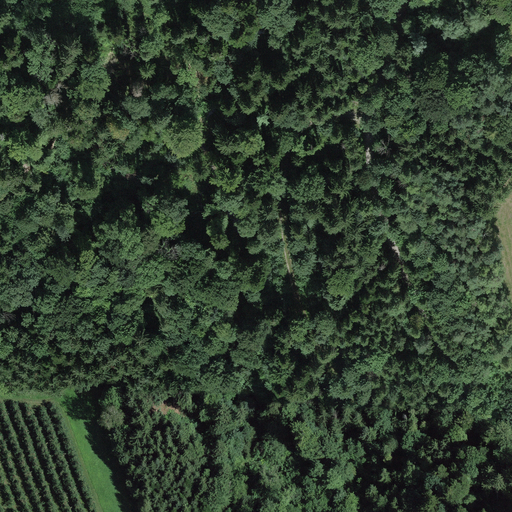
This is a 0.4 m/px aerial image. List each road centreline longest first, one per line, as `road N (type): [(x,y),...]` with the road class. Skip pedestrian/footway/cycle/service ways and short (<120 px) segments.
road 1 (track): [(372,112),(295,127),(283,177),(285,226),(313,338),(397,459),(415,511)]
road 2 (track): [(405,0),(372,112),(378,204),(432,335),(511,444)]
road 3 (track): [(138,511),(94,384)]
